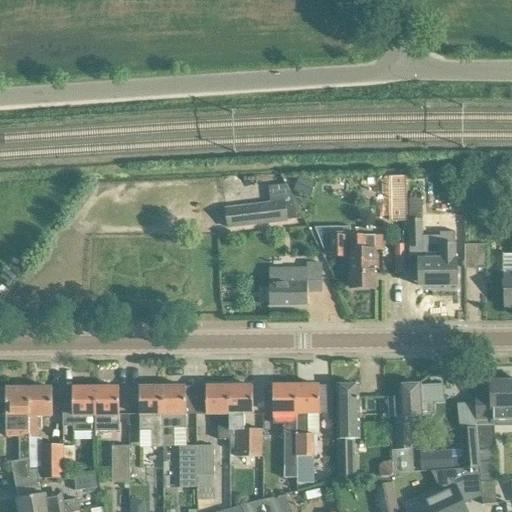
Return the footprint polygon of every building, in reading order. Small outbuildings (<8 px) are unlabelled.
[(386,202),(394,202),(395,221),(407,221),(406,176),(394,177),(385,177),(386,202)] [(298,179),(294,190),(310,197),(315,186),(298,179)] [(421,199),(408,199),(410,248),(423,247),(421,199)] [(285,202),(225,209),(227,227),(287,220),(285,202)] [(465,245),(464,232),(455,232),(455,220),(440,220),(440,245),(441,260),(419,260),(419,263),(419,283),(419,286),(441,286),(458,286),(458,266),(458,258),(465,258),(465,245)] [(375,287),(375,267),(375,236),(350,236),(350,227),(314,228),(325,253),(331,253),(331,257),(346,256),(346,255),(350,255),(350,267),(350,287),(375,287)] [(465,245),(465,258),(465,269),(487,269),(487,245),(465,245)] [(270,307),(308,307),(308,293),(322,293),(322,264),(307,264),(307,269),(270,269),(269,287),(270,307)] [(511,382),(492,383),(492,394),(475,394),(476,426),(494,426),(493,424),(511,423),(511,382)] [(429,400),(422,400),(421,384),(399,386),(400,397),(388,398),(389,418),(395,418),(396,437),(397,451),(393,451),(395,473),(415,472),(413,459),(411,417),(423,416),(429,416),(432,413),(432,403),(429,400)] [(359,385),(337,385),(337,397),(337,413),(338,417),(339,479),(354,479),(353,442),(359,442),(359,417),(360,417),(359,385)] [(230,450),(229,386),(206,387),(206,407),(206,415),(218,414),(218,440),(230,439),(230,450)] [(253,414),(253,406),(253,386),(229,386),(230,450),(238,450),(238,457),(262,457),(262,429),(244,430),(244,414),(253,414)] [(297,483),(297,456),(296,386),(273,386),(273,406),(273,414),(285,414),(285,435),(284,435),(284,457),(284,478),(297,478),(297,483)] [(320,413),(320,406),(319,386),(296,386),(297,456),(297,483),(318,483),(318,470),(314,470),(313,434),(308,434),(308,413),(320,413)] [(163,387),(140,387),(140,407),(140,415),(140,431),(152,431),(152,448),(163,447),(163,445),(163,443),(163,387)] [(186,387),(163,387),(163,443),(163,445),(175,445),(175,430),(186,430),(186,424),(186,417),(186,415),(186,407),(186,389),(186,387)] [(6,389),(0,389),(0,403),(6,404),(7,437),(19,436),(20,461),(11,462),(16,487),(39,483),(39,481),(37,470),(30,471),(30,459),(29,438),(29,429),(29,388),(6,389)] [(53,388),(29,388),(29,429),(43,429),(42,416),(53,416),(53,408),(53,388)] [(97,432),(96,388),(73,388),(73,400),(63,401),(63,427),(73,427),(73,432),(97,432)] [(97,432),(120,432),(119,388),(96,388),(97,432)] [(475,428),(460,429),(463,469),(479,467),(478,450),(476,428),(475,428)] [(112,483),(130,483),(128,446),(111,447),(112,483)] [(215,501),(214,476),(214,446),(179,446),(180,488),(197,488),(197,501),(215,501)] [(42,447),(42,477),(62,478),(62,447),(42,447)] [(492,449),(478,450),(479,467),(481,482),(495,481),(492,449)] [(395,477),(395,473),(393,451),(392,451),(393,462),(379,464),(380,478),(394,476),(394,477),(395,477)] [(455,486),(411,506),(414,511),(466,511),(464,505),(481,497),(479,468),(448,471),(455,486)] [(76,491),(97,488),(95,475),(74,478),(76,491)] [(48,506),(46,494),(41,495),(39,483),(16,487),(20,511),(77,511),(79,511),(81,511),(78,500),(48,506)] [(381,511),(397,511),(392,484),(377,487),(381,511)]
